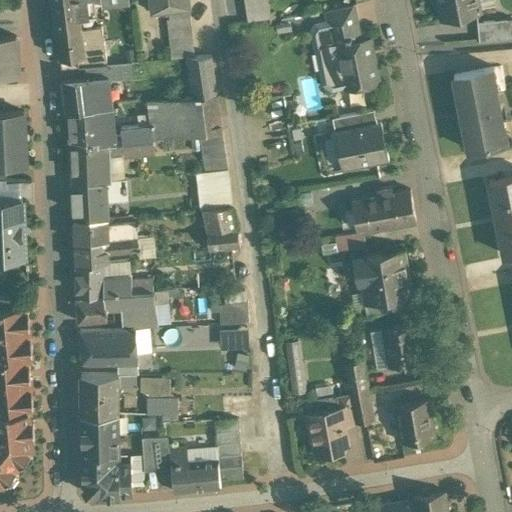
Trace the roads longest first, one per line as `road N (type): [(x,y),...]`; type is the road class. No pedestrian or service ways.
road 1 (residential): [(36,0),(71,511)]
road 2 (residential): [(278,490),(259,286),(215,0)]
road 3 (residential): [(473,405),(394,0)]
road 4 (residential): [(278,490),(482,457)]
road 5 (residential): [(94,511),(278,490)]
